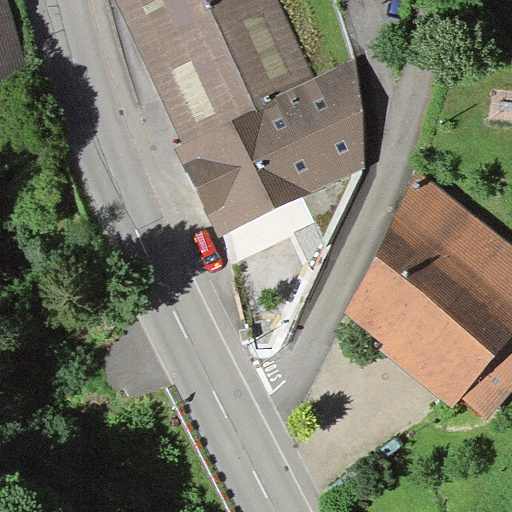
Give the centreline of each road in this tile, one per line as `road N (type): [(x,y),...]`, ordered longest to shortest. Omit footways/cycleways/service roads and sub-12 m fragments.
road 1 (residential): [(226,420),(282,385),(315,335),(404,130),(429,0)]
road 2 (secondary): [(226,420),(77,103),(51,0)]
